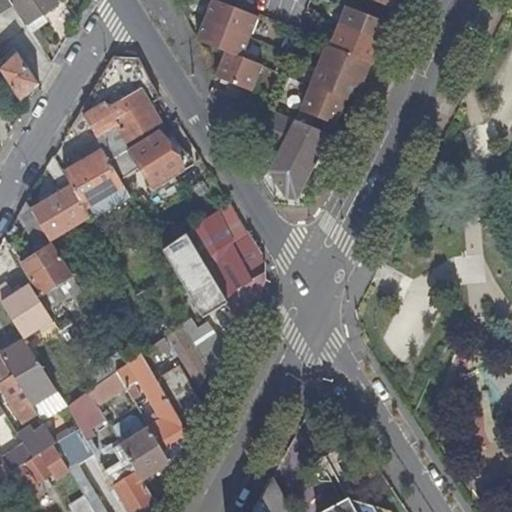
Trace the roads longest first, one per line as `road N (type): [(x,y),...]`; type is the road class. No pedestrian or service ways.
road 1 (residential): [(125,0),(316,305)]
road 2 (primary): [(467,0),(316,305)]
road 3 (residential): [(316,305),(442,511)]
road 4 (residential): [(123,0),(0,200)]
road 5 (primary): [(316,305),(211,511)]
